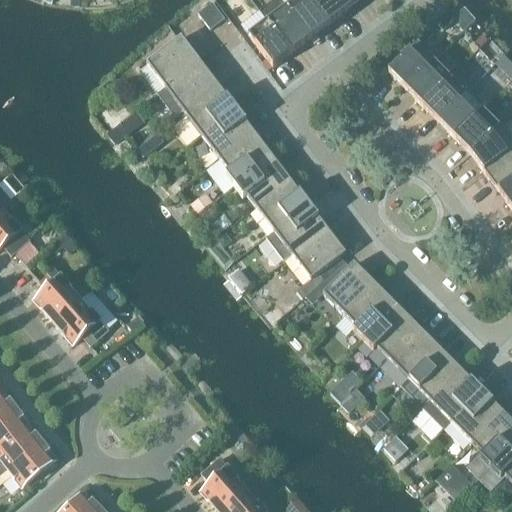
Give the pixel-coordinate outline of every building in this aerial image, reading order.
[(277,0),(259,14),(267,23),(292,57),(310,43),(285,9),(277,0)] [(306,0),(297,0),(285,9),(310,43),(328,29),(306,0)] [(306,0),(328,29),(346,15),(334,0),(306,0)] [(334,0),(346,15),(365,1),(363,0),(334,0)] [(198,17),(210,33),(224,22),(212,6),(198,17)] [(446,17),(436,27),(443,34),(453,24),(446,17)] [(292,57),(267,23),(247,38),(273,71),(292,57)] [(480,39),(473,45),(479,51),(487,42),(484,39),(480,39)] [(181,40),(146,67),(165,92),(200,65),(181,40)] [(388,76),(405,93),(434,63),(418,46),(388,76)] [(405,93),(421,109),(451,79),(434,63),(405,93)] [(175,122),(183,116),(218,89),(200,65),(157,98),(175,122)] [(421,109),(437,125),(467,95),(451,79),(421,109)] [(183,116),(201,139),(236,113),(218,89),(183,116)] [(437,125),(453,141),(483,111),(467,95),(437,125)] [(105,109),(97,116),(110,133),(123,123),(130,118),(123,109),(114,116),(109,115),(105,109)] [(453,141),(469,158),(501,130),(483,111),(453,141)] [(201,139),(219,163),(254,137),(236,113),(201,139)] [(110,133),(106,136),(114,147),(131,134),(123,123),(110,133)] [(469,158),(483,176),(511,154),(511,126),(510,123),(501,130),(469,158)] [(225,178),(234,190),(272,161),(254,137),(219,163),(229,175),(225,178)] [(145,145),(135,153),(141,162),(152,154),(145,145)] [(511,154),(483,176),(497,194),(511,182),(511,154)] [(247,199),(256,211),(291,185),(272,161),(234,190),(243,202),(247,199)] [(180,181),(171,188),(177,195),(186,189),(180,181)] [(511,212),(511,211),(511,182),(497,194),(511,212)] [(256,211),(274,235),(309,209),(291,185),(256,211)] [(0,213),(1,213),(10,205),(0,193),(0,213)] [(206,197),(191,207),(198,216),(212,205),(206,197)] [(283,266),(292,259),(327,233),(309,209),(274,235),(265,242),(283,266)] [(1,213),(0,213),(0,253),(3,251),(11,260),(29,245),(1,213)] [(223,217),(208,229),(216,239),(231,228),(223,217)] [(327,233),(292,259),(311,284),(296,295),(302,303),(316,291),(345,266),(341,261),(346,257),(327,233)] [(223,237),(215,245),(222,253),(223,252),(227,249),(227,242),(223,237)] [(345,266),(316,291),(323,297),(345,319),(376,289),(354,266),(349,271),(345,266)] [(46,293),(33,304),(53,327),(79,304),(80,303),(63,284),(52,272),(46,277),(48,279),(54,286),(46,293)] [(230,278),(227,281),(240,298),(245,295),(252,290),(238,272),(230,278)] [(48,279),(40,286),(46,293),(54,286),(48,279)] [(352,333),(363,344),(397,310),(376,289),(345,319),(355,330),(352,333)] [(79,304),(53,327),(73,349),(79,344),(82,341),(90,351),(108,335),(106,333),(117,324),(90,294),(80,303),(79,304)] [(276,309),(265,318),(274,328),(284,318),(276,309)] [(376,351),(387,362),(418,331),(397,310),(363,344),(373,354),(376,351)] [(138,320),(127,329),(132,335),(143,326),(138,320)] [(387,362),(408,383),(439,352),(418,331),(387,362)] [(408,383),(401,390),(422,412),(429,404),(460,373),(439,352),(408,383)] [(322,371),(317,376),(323,383),(328,378),(322,371)] [(429,404),(422,412),(443,433),(451,425),(481,395),(460,373),(429,404)] [(352,375),(334,392),(345,404),(363,386),(352,375)] [(451,425),(472,447),(503,416),(481,395),(451,425)] [(0,398),(0,425),(16,414),(3,396),(0,398)] [(342,408),(339,410),(347,419),(350,417),(362,405),(354,396),(342,408)] [(0,425),(0,452),(29,431),(16,414),(0,425)] [(469,471),(479,481),(511,448),(511,425),(503,416),(472,447),(482,457),(469,471)] [(374,418),(365,427),(373,434),(381,425),(374,418)] [(0,452),(0,465),(7,475),(42,448),(29,431),(0,452)] [(42,448),(7,475),(21,492),(56,465),(42,448)] [(511,448),(479,481),(490,492),(504,479),(511,487),(511,448)] [(210,487),(200,496),(214,511),(226,511),(247,495),(219,463),(202,478),(210,487)] [(449,469),(434,484),(445,495),(460,480),(449,469)] [(261,511),(247,495),(226,511),(261,511)] [(67,511),(97,511),(83,497),(67,511)] [(307,511),(298,501),(290,508),(294,511),(307,511)]
